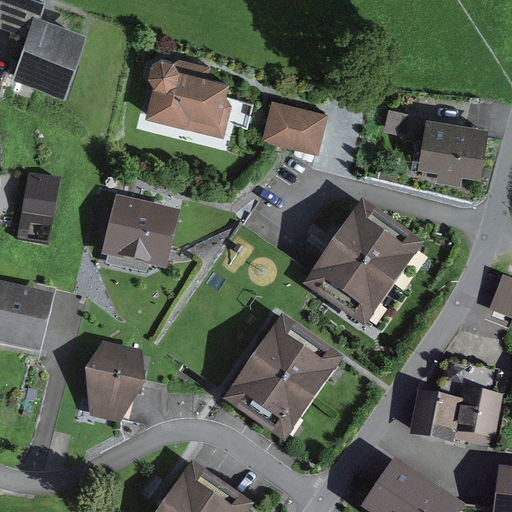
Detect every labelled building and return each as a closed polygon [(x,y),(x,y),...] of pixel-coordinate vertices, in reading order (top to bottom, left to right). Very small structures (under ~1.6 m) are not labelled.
[(0,0),(0,26),(27,35),(12,77),(68,97),(88,30),(41,14),(44,0),(0,0)] [(225,92),(229,79),(209,73),(211,64),(179,57),(177,64),(173,57),(161,54),(150,61),(147,73),(153,83),(144,114),(187,125),(187,127),(224,137),(232,103),(225,92)] [(327,112),(272,98),(260,141),(317,154),(327,112)] [(414,113),(389,108),(384,130),(409,135),(414,113)] [(489,126),(427,115),(417,166),(437,169),(438,179),(460,184),(461,173),(481,176),(489,126)] [(180,213),(117,195),(101,254),(167,270),(180,213)] [(365,328),(424,243),(363,200),(303,284),(365,328)] [(511,280),(503,277),(495,295),(511,301),(511,280)] [(54,295),(0,281),(0,342),(41,352),(54,295)] [(345,358),(282,315),(224,400),(284,442),(345,358)] [(142,351),(103,342),(85,370),(91,416),(120,424),(145,383),(142,351)] [(499,370),(446,361),(441,396),(418,392),(409,435),(454,444),(454,440),(495,449),(503,396),(496,394),(499,370)] [(461,511),(466,507),(395,458),(361,509),(366,511),(461,511)] [(248,511),(254,505),(192,462),(156,511),(248,511)] [(511,511),(511,468),(499,467),(493,511),(511,511)]
